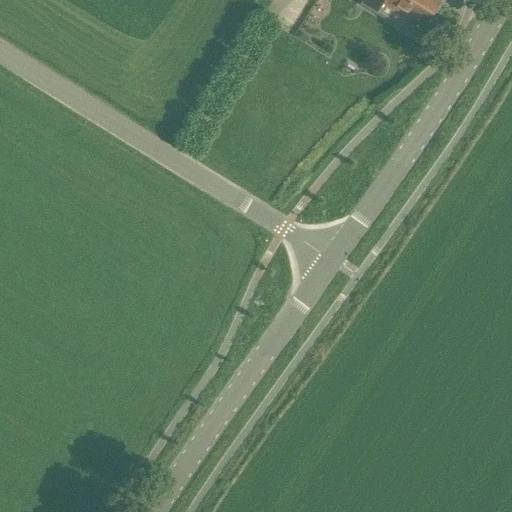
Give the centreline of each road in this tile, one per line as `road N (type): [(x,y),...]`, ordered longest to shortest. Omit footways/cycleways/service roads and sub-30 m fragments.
road 1 (unclassified): [(285,227),(0,52)]
road 2 (tertiary): [(333,260),(428,127),(502,0)]
road 3 (tertiary): [(152,511),(333,260)]
